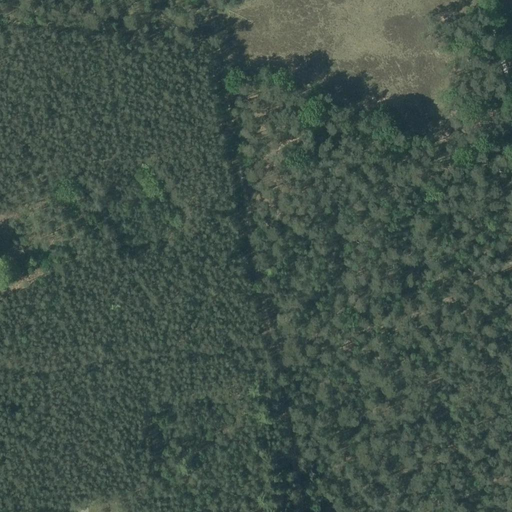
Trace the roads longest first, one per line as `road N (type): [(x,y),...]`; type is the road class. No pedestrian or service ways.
road 1 (unknown): [(511,262),(367,338),(0,373)]
road 2 (track): [(302,511),(220,54)]
road 3 (track): [(220,54),(419,136),(478,141),(511,123)]
road 4 (track): [(220,54),(123,28),(0,22)]
